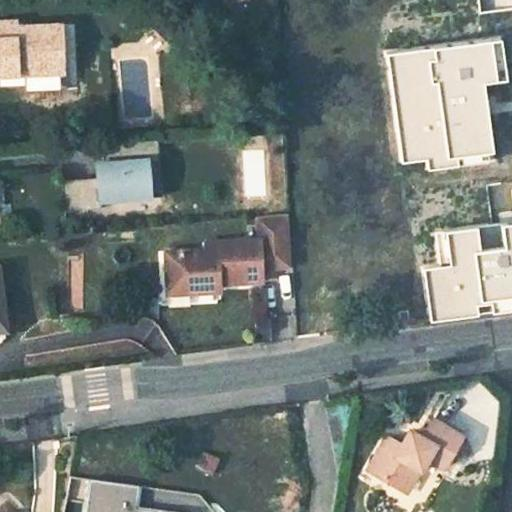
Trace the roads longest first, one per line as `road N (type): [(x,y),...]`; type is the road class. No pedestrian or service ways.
road 1 (tertiary): [(0,402),(198,382),(511,333)]
road 2 (unknown): [(425,0),(480,178),(511,251)]
